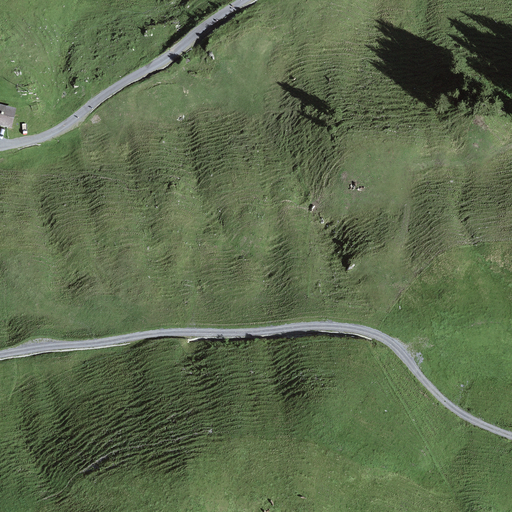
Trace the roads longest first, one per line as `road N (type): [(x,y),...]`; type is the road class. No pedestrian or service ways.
road 1 (track): [(0,354),(162,332),(346,327),(387,340),(445,402),(511,434)]
road 2 (track): [(245,0),(75,119),(44,137),(0,147)]
